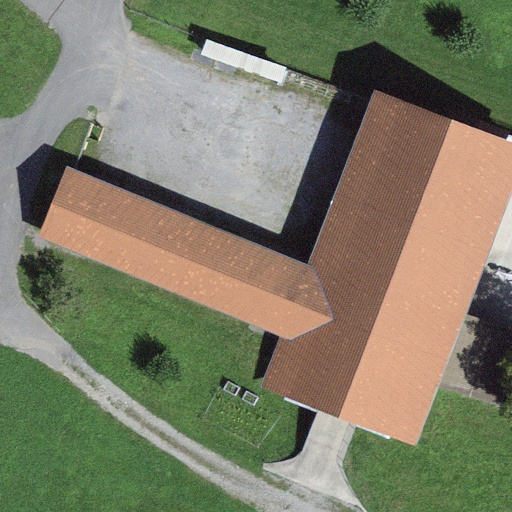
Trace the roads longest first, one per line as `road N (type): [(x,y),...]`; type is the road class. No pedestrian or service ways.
road 1 (track): [(0,308),(126,406),(308,511)]
road 2 (unclassified): [(0,261),(91,18)]
